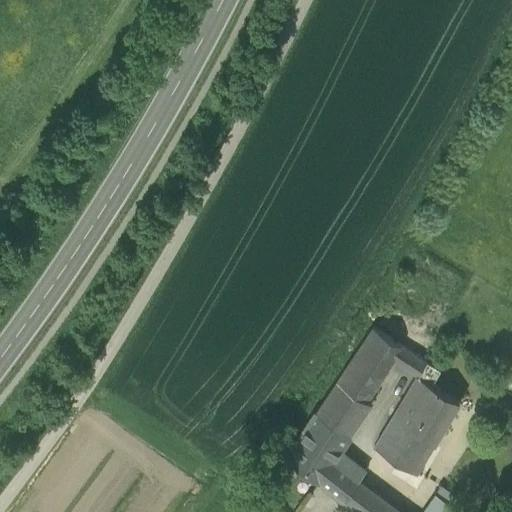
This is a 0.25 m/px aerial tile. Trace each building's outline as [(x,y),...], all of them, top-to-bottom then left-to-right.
[(305,424),(337,446),(370,398),(364,394),(392,354),(415,371),(433,344),(384,310),(305,424)] [(391,413),(434,438),(459,396),(415,371),(391,413)] [(372,444),(416,470),(434,438),(391,413),(372,444)] [(288,448),(343,493),(357,473),(363,464),(337,446),(305,424),(288,448)] [(343,493),(358,507),(374,486),(357,473),(343,493)] [(358,507),(365,511),(408,511),(374,486),(358,507)]
